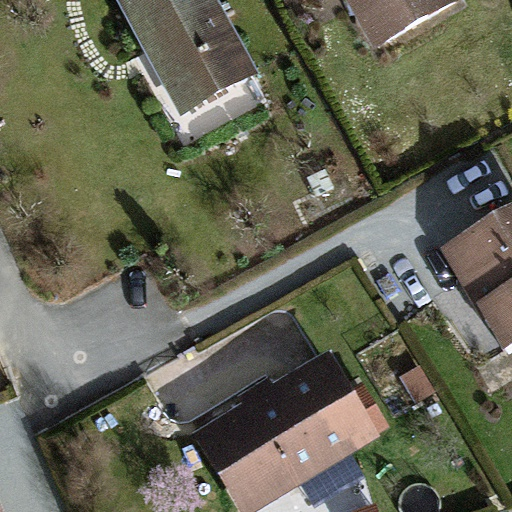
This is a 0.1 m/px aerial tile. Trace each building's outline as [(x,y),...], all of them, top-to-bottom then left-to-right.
[(251,73),(210,0),(139,0),(124,8),(182,111),(251,73)] [(351,0),(378,46),(454,2),(453,0),(351,0)] [(511,341),(511,213),(455,246),(510,342),(511,341)] [(257,504),(370,436),(326,363),(213,431),(257,504)] [(246,510),(257,504),(213,431),(202,438),(246,510)]
